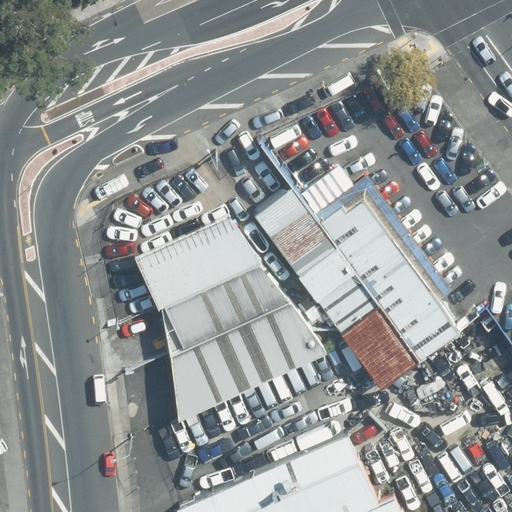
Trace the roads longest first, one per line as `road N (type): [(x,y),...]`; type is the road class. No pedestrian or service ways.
road 1 (secondary): [(199,71),(73,165),(55,196),(35,285)]
road 2 (secondary): [(63,511),(35,285)]
road 3 (secondary): [(199,71),(13,153)]
road 4 (secondary): [(0,98),(164,25)]
road 5 (secondary): [(332,0),(199,71)]
road 6 (secondary): [(35,285),(13,153)]
